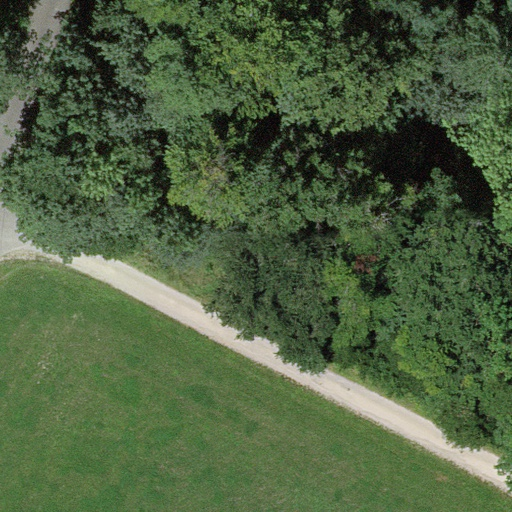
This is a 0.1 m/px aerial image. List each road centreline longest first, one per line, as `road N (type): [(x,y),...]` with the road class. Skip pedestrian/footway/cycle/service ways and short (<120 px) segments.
road 1 (track): [(511,491),(0,209)]
road 2 (unclassified): [(58,0),(0,164)]
